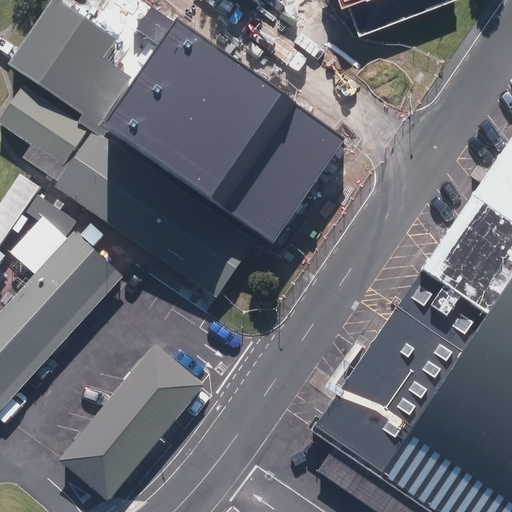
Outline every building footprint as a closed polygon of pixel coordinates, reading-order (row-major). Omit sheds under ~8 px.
[(326,0),(330,9),(346,4),(353,37),(449,0),(326,0)] [(74,125),(73,127),(86,135),(98,144),(103,136),(95,131),(127,84),(98,65),(111,46),(48,5),(3,73),(77,121),(74,125)] [(74,125),(21,90),(0,121),(0,132),(27,150),(19,164),(52,186),(86,135),(73,127),(74,125)] [(511,511),(511,134),(312,440),(423,511),(511,511)] [(215,302),(253,245),(138,170),(101,146),(98,144),(86,135),(52,186),(48,192),(215,302)] [(17,174),(0,200),(0,246),(21,214),(63,241),(73,225),(34,200),(41,190),(17,174)] [(0,413),(129,280),(81,236),(0,318),(0,413)] [(69,465),(117,505),(212,389),(163,349),(69,465)]
